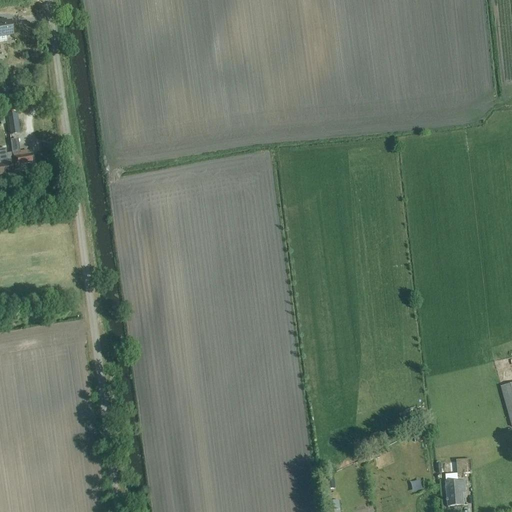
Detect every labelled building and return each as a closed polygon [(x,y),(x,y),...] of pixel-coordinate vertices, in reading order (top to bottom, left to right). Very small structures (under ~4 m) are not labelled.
[(6,24),(6,21),(0,21),(0,41),(7,41),(6,36),(13,35),(11,23),(6,24)] [(9,135),(21,134),(18,114),(6,115),(9,135)] [(8,163),(0,164),(0,175),(12,174),(11,170),(14,170),(14,171),(22,169),(21,165),(33,163),(31,155),(28,155),(28,151),(20,152),(19,147),(11,148),(12,154),(6,155),(8,163)] [(511,428),(511,384),(501,388),(511,428)] [(458,483),(446,484),(448,507),(464,506),(462,492),(465,492),(464,482),(464,474),(472,473),(471,460),(457,461),(458,483)] [(340,511),(339,502),(325,504),(326,511),(340,511)]
